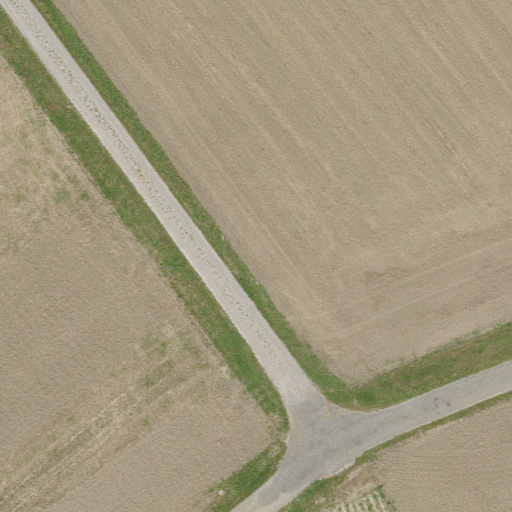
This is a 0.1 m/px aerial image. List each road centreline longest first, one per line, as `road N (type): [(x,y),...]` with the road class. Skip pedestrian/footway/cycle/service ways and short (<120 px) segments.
road 1 (track): [(343,450),(12,0)]
road 2 (unclassified): [(511,387),(343,450),(268,511)]
